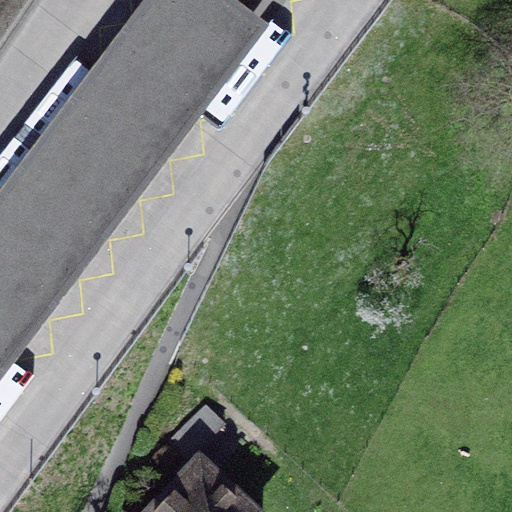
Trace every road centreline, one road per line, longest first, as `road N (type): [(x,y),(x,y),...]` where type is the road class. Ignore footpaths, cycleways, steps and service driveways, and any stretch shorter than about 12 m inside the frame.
road 1 (residential): [(341,0),(0,458)]
road 2 (residential): [(0,134),(98,0)]
